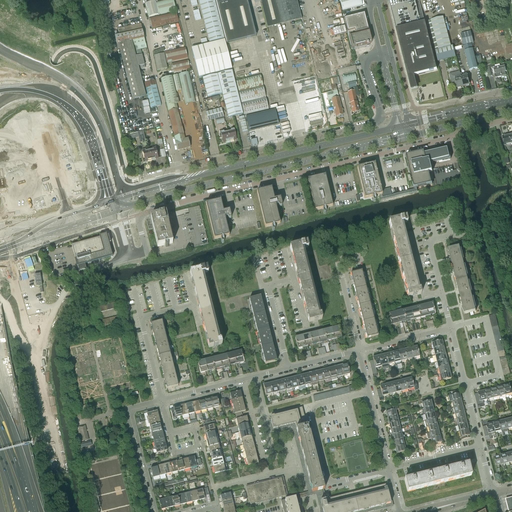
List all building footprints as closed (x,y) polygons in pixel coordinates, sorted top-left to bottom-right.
[(169,0),(156,3),(155,1),(145,4),(148,17),(176,11),(173,0),(169,0)] [(214,0),(198,0),(209,43),(224,39),(214,0)] [(215,0),(226,44),(256,37),(246,0),(215,0)] [(296,0),(260,0),(267,28),(302,19),(296,0)] [(339,0),(343,10),(362,6),(360,0),(339,0)] [(405,0),(393,0),(389,1),(396,30),(411,89),(411,88),(412,88),(417,87),(414,75),(416,75),(418,74),(437,70),(431,44),(428,36),(428,33),(428,32),(425,22),(411,26),(405,0)] [(176,11),(149,18),(152,29),(179,22),(176,11)] [(344,19),(345,23),(352,51),(369,46),(371,43),(365,18),(364,14),(344,19)] [(443,17),(431,20),(439,50),(451,46),(443,17)] [(119,35),(114,36),(118,50),(120,49),(132,100),(146,96),(139,70),(145,68),(142,55),(136,57),(133,47),(135,46),(136,51),(147,48),(141,24),(118,29),(119,35)] [(461,35),(463,45),(473,43),(471,32),(461,35)] [(232,69),(224,40),(191,49),(198,78),(232,69)] [(464,46),(470,70),(477,68),(471,44),(464,46)] [(456,57),(453,48),(453,46),(435,51),(438,62),(456,57)] [(185,47),(164,51),(167,63),(188,59),(185,47)] [(154,56),(157,71),(168,69),(164,54),(154,56)] [(172,63),(174,74),(190,70),(188,59),(172,63)] [(483,68),(485,78),(492,76),(490,66),(483,68)] [(505,66),(499,68),(501,77),(507,75),(506,72),(505,66)] [(243,115),(232,71),(217,74),(222,94),(228,118),(243,115)] [(460,71),(449,74),(453,87),(456,86),(457,88),(464,86),(461,75),(460,71)] [(189,72),(177,75),(181,90),(185,105),(196,102),(189,72)] [(341,76),(343,84),(357,80),(355,73),(341,76)] [(222,94),(217,74),(202,78),(207,98),(222,94)] [(467,74),(461,75),(464,86),(470,85),(468,76),(467,74)] [(177,75),(172,76),(176,91),(181,90),(177,75)] [(236,80),(239,92),(263,86),(260,75),(236,80)] [(172,76),(160,79),(178,151),(190,148),(188,139),(185,139),(178,110),(177,104),(179,104),(176,91),(172,76)] [(155,80),(144,83),(150,108),(161,105),(155,80)] [(263,86),(239,92),(242,104),(266,98),(263,86)] [(350,89),(351,91),(354,91),(355,97),(359,96),(357,87),(350,89)] [(337,90),(332,91),(326,93),(328,100),(331,99),(338,97),(337,90)] [(354,91),(351,91),(347,92),(352,113),(359,111),(355,97),(354,91)] [(343,115),(341,109),(338,97),(331,99),(336,117),(343,115)] [(266,98),(242,104),(244,115),(246,115),(269,110),(266,98)] [(142,102),(145,113),(151,112),(148,100),(142,102)] [(223,117),(221,109),(206,113),(208,121),(223,117)] [(275,110),(246,117),(249,131),(278,125),(275,110)] [(242,133),(247,132),(244,116),(239,117),(242,133)] [(237,140),(235,134),(236,134),(235,130),(228,131),(230,142),(234,141),(234,140),(237,140)] [(146,142),(144,132),(143,131),(137,133),(140,143),(146,142)] [(226,143),(230,142),(228,131),(220,133),(221,137),(222,137),(223,143),(226,142),(226,143)] [(505,146),(511,144),(508,134),(504,135),(505,136),(502,137),(505,146)] [(407,157),(406,157),(410,174),(411,174),(411,175),(414,188),(417,187),(418,187),(432,184),(431,180),(429,173),(432,172),(430,163),(432,163),(451,159),(448,147),(438,150),(430,152),(429,152),(425,153),(424,152),(406,156),(407,157)] [(157,148),(149,150),(152,161),(156,159),(158,158),(157,152),(158,152),(157,148)] [(148,162),(152,161),(149,150),(142,152),(143,155),(145,161),(147,161),(148,162)] [(378,178),(376,178),(375,176),(377,175),(375,164),(357,168),(364,199),(382,195),(378,178)] [(328,190),(326,190),(326,187),(328,187),(325,176),(307,180),(315,211),(332,207),(328,190)] [(381,180),(379,180),(382,194),(383,200),(418,192),(417,187),(414,188),(414,190),(385,196),(381,180)] [(280,224),(275,206),(278,205),(278,206),(279,206),(279,207),(280,207),(281,207),(281,206),(282,206),(282,205),(280,198),(274,200),(271,188),(256,192),(265,228),(280,224)] [(229,236),(225,218),(227,217),(228,218),(228,219),(229,219),(230,219),(231,218),(231,217),(229,210),(223,212),(220,201),(206,204),(214,240),(229,236)] [(208,244),(200,208),(199,206),(188,209),(189,214),(184,215),(192,247),(208,244)] [(171,235),(169,226),(168,226),(165,214),(164,214),(162,215),(160,214),(150,217),(150,219),(153,231),(154,231),(157,247),(173,243),(171,235)] [(418,290),(403,228),(408,227),(407,223),(406,218),(399,219),(388,222),(407,298),(421,295),(420,290),(418,290)] [(100,237),(72,245),(79,271),(86,269),(85,264),(112,257),(110,248),(111,247),(111,246),(110,246),(110,245),(109,245),(109,243),(111,242),(109,235),(107,235),(106,234),(99,236),(100,237)] [(319,315),(305,259),(304,253),(309,252),(307,243),(289,247),(309,323),(318,321),(322,320),(321,315),(319,315)] [(459,246),(448,249),(452,265),(463,263),(459,246)] [(463,263),(452,265),(456,281),(468,279),(463,263)] [(219,340),(205,282),(204,278),(209,277),(207,268),(190,272),(209,348),(222,345),(221,340),(219,340)] [(353,284),(354,290),(366,287),(361,271),(350,274),(352,281),(351,281),(352,284),(353,284)] [(468,279),(456,281),(460,298),(472,295),(468,279)] [(366,287),(354,290),(356,297),(355,297),(356,300),(357,300),(358,306),(370,303),(366,287)] [(476,311),(472,295),(460,298),(465,314),(470,313),(473,312),(476,311)] [(249,299),(249,300),(253,316),(264,313),(260,297),(249,299)] [(370,303),(358,306),(360,313),(359,313),(360,316),(361,316),(362,322),(374,319),(370,303)] [(425,304),(428,316),(430,315),(430,314),(434,313),(435,314),(432,304),(431,305),(431,304),(431,303),(425,305),(425,304)] [(425,305),(419,306),(419,307),(419,308),(418,308),(418,307),(420,318),(420,316),(424,315),(425,316),(428,316),(425,304),(425,305)] [(410,308),(413,319),(416,319),(415,317),(420,316),(420,318),(418,307),(417,307),(418,308),(416,308),(416,307),(411,309),(410,308)] [(410,309),(405,310),(404,310),(405,310),(405,311),(404,311),(403,311),(406,321),(406,320),(410,319),(410,320),(413,319),(410,308),(410,309)] [(396,312),(399,323),(401,322),(401,321),(405,320),(406,321),(403,311),(403,312),(402,312),(402,311),(396,312)] [(396,312),(390,314),(390,315),(389,315),(388,315),(391,325),(391,323),(395,322),(396,324),(399,323),(396,312),(395,312),(396,312)] [(264,313),(253,316),(257,332),(268,329),(264,313)] [(36,317),(32,329),(43,332),(47,321),(36,317)] [(374,319),(362,322),(364,329),(363,329),(364,332),(365,332),(367,339),(378,336),(374,319)] [(162,321),(151,324),(155,340),(166,337),(162,321)] [(337,327),(331,328),(334,339),(337,339),(336,337),(341,336),(341,338),(342,338),(339,327),(338,327),(339,328),(337,328),(337,327)] [(331,328),(326,330),(325,330),(326,330),(326,331),(325,331),(324,331),(326,340),(327,340),(331,339),(331,340),(334,339),(331,328)] [(268,329),(257,332),(261,348),(272,345),(268,329)] [(317,332),(311,333),(311,334),(311,335),(310,335),(310,334),(310,335),(312,343),(316,342),(317,344),(319,343),(317,332),(317,331),(316,331),(317,332)] [(323,331),(317,332),(319,343),(322,342),(322,341),(326,340),(327,341),(327,340),(326,340),(324,331),(324,332),(323,332),(323,331)] [(308,334),(302,336),(302,335),(302,336),(305,347),(308,346),(307,345),(312,343),(312,345),(312,343),(310,335),(309,335),(308,335),(308,334)] [(302,336),(297,337),(296,337),(296,338),(297,338),(296,339),(295,338),(298,349),(297,347),(302,346),(302,347),(305,347),(302,336)] [(166,337),(155,340),(159,356),(170,353),(166,337)] [(441,340),(432,343),(433,349),(443,347),(441,340)] [(272,345),(261,348),(265,364),(276,361),(272,345)] [(417,347),(410,348),(413,358),(419,356),(417,347)] [(443,347),(433,349),(435,355),(445,353),(443,347)] [(410,348),(404,350),(407,360),(413,358),(410,348)] [(404,350),(398,351),(400,361),(407,360),(404,350)] [(233,352),(234,353),(237,364),(239,363),(239,362),(243,361),(244,362),(241,352),(240,353),(240,352),(240,351),(234,353),(234,352),(233,352)] [(401,364),(400,361),(398,351),(392,353),(394,363),(395,366),(397,365),(401,364)] [(170,353),(159,356),(163,372),(174,370),(170,353)] [(234,353),(228,354),(228,355),(227,356),(227,355),(229,364),(229,366),(229,364),(233,363),(234,364),(237,364),(234,353)] [(392,353),(385,354),(388,364),(394,363),(392,353)] [(445,353),(435,355),(436,362),(446,359),(445,353)] [(385,354),(379,356),(381,366),(388,364),(385,354)] [(225,355),(219,356),(219,357),(222,367),(225,367),(224,365),(229,364),(227,355),(226,355),(227,356),(225,356),(225,355)] [(219,357),(214,358),(213,358),(214,358),(214,359),(213,359),(212,359),(214,368),(215,368),(219,367),(219,368),(222,367),(219,357),(219,356),(219,357)] [(381,366),(379,356),(372,358),(373,361),(369,362),(372,374),(377,373),(376,370),(375,368),(381,366)] [(204,360),(205,360),(207,371),(210,370),(210,369),(214,368),(215,369),(215,368),(214,368),(212,359),(212,360),(211,360),(211,359),(205,360),(205,359),(204,360)] [(446,359),(436,362),(438,368),(448,366),(446,359)] [(205,360),(199,362),(199,363),(198,363),(198,362),(197,363),(200,373),(200,371),(204,370),(205,372),(207,371),(205,360)] [(351,367),(348,368),(347,364),(341,366),(343,376),(350,374),(353,373),(351,367)] [(341,366),(334,367),(337,377),(343,376),(341,366)] [(448,366),(438,368),(439,374),(449,372),(448,366)] [(334,367),(328,369),(330,379),(337,377),(334,367)] [(328,369),(321,371),(324,381),(330,379),(328,369)] [(174,370),(163,372),(167,389),(178,386),(174,370)] [(324,381),(321,371),(315,372),(317,382),(324,381)] [(318,384),(317,382),(315,372),(308,374),(311,384),(311,386),(318,384)] [(449,372),(439,374),(441,381),(451,379),(449,372)] [(311,384),(308,374),(302,375),(304,385),(311,384)] [(302,375),(296,377),(298,387),(304,385),(302,375)] [(296,377),(289,379),(292,389),(298,387),(296,377)] [(411,378),(405,380),(407,390),(414,388),(414,390),(417,390),(416,383),(413,384),(411,378)] [(289,379),(283,380),(285,390),(292,389),(289,379)] [(283,380),(276,382),(279,392),(285,390),(283,380)] [(405,380),(399,381),(401,391),(407,390),(405,380)] [(399,381),(392,383),(395,393),(401,391),(399,381)] [(276,382),(270,384),(272,393),(279,392),(276,382)] [(392,383),(386,384),(388,394),(395,393),(392,383)] [(270,384),(263,385),(266,395),(272,393),(270,384)] [(386,384),(380,386),(380,389),(376,390),(379,401),(383,400),(382,396),(388,394),(386,384)] [(504,386),(497,388),(499,397),(506,395),(504,386)] [(497,388),(491,389),(493,398),(499,397),(497,388)] [(491,389),(484,391),(487,400),(493,398),(491,389)] [(240,391),(230,394),(231,400),(242,397),(240,391)] [(478,393),(479,394),(475,395),(478,408),(482,407),(481,404),(483,404),(484,404),(483,401),(487,400),(484,391),(478,393)] [(452,392),(451,392),(447,394),(449,403),(451,402),(460,400),(459,394),(452,395),(452,392)] [(217,397),(211,398),(213,408),(219,407),(217,397)] [(242,397),(231,400),(233,407),(244,404),(242,397)] [(211,398),(204,400),(207,410),(213,408),(211,398)] [(207,410),(204,400),(198,401),(201,413),(202,413),(201,411),(207,410)] [(460,400),(451,402),(453,408),(462,406),(460,400)] [(201,413),(198,401),(192,403),(194,413),(200,412),(200,414),(201,413)] [(432,407),(431,401),(427,402),(422,403),(423,409),(432,407)] [(192,403),(186,404),(188,415),(194,413),(192,403)] [(186,404),(180,406),(182,416),(188,415),(186,404)] [(244,404),(233,407),(234,414),(235,413),(236,416),(242,414),(241,412),(245,411),(244,404)] [(173,409),(170,410),(173,420),(176,419),(176,418),(182,416),(180,406),(173,408),(173,409)] [(388,409),(389,411),(386,412),(387,418),(396,415),(395,410),(398,410),(397,406),(388,409)] [(462,406),(453,408),(454,414),(463,411),(462,406)] [(432,407),(423,409),(422,409),(423,415),(434,413),(432,407)] [(324,490),(320,472),(309,431),(308,431),(306,426),(304,426),(303,422),(305,421),(302,408),(274,415),(274,417),(274,418),(270,419),(273,429),(275,429),(295,424),(296,428),(296,430),(295,431),(311,494),(320,491),(324,490)] [(157,411),(147,413),(148,420),(159,417),(157,411)] [(463,411),(454,414),(456,420),(465,417),(463,411)] [(435,418),(434,413),(423,415),(424,421),(435,418)] [(242,417),(242,414),(236,416),(236,419),(238,426),(248,423),(247,416),(242,417)] [(396,415),(387,418),(389,424),(398,422),(396,415)] [(159,417),(148,420),(150,427),(160,424),(159,417)] [(465,417),(456,420),(457,426),(466,423),(465,417)] [(437,424),(435,418),(424,421),(423,421),(425,427),(428,427),(437,424)] [(505,420),(499,422),(501,431),(508,429),(505,420)] [(203,427),(205,434),(215,431),(213,421),(204,424),(204,427),(203,427)] [(398,422),(389,424),(390,430),(399,427),(398,422)] [(501,431),(499,422),(493,423),(495,434),(496,438),(498,437),(498,435),(498,434),(498,432),(501,431)] [(248,423),(238,426),(239,432),(250,429),(248,423)] [(466,423),(457,426),(459,432),(468,429),(466,423)] [(495,434),(493,423),(486,425),(486,426),(483,427),(485,437),(489,436),(490,440),(492,439),(491,436),(492,436),(492,435),(495,434)] [(160,424),(150,427),(151,433),(162,431),(160,424)] [(438,430),(437,424),(428,427),(429,433),(438,430)] [(86,426),(79,427),(82,442),(89,440),(86,426)] [(399,427),(390,430),(392,435),(401,433),(399,427)] [(250,429),(239,432),(241,439),(252,436),(250,429)] [(468,429),(459,432),(460,438),(461,438),(461,440),(470,438),(469,436),(468,429)] [(438,430),(429,433),(431,439),(440,436),(438,430)] [(162,431),(151,433),(153,440),(164,437),(162,431)] [(215,431),(205,434),(206,440),(217,438),(215,431)] [(401,433),(392,435),(393,442),(402,439),(401,433)] [(252,436),(241,439),(243,445),(253,443),(252,436)] [(440,436),(431,439),(432,445),(441,443),(440,436)] [(164,437),(153,440),(155,446),(165,444),(164,437)] [(217,438),(206,440),(208,447),(219,444),(217,438)] [(402,439),(393,442),(395,447),(404,445),(402,439)] [(253,443),(243,445),(244,452),(255,449),(253,443)] [(165,444),(155,446),(157,453),(167,451),(165,444)] [(219,444),(208,447),(210,454),(220,451),(219,444)] [(404,445),(395,447),(396,454),(405,452),(404,445)] [(255,449),(244,452),(246,458),(256,456),(255,449)] [(220,451),(210,454),(211,460),(222,457),(220,451)] [(509,463),(507,454),(501,455),(503,464),(504,470),(507,470),(506,466),(505,466),(505,465),(505,464),(509,463)] [(503,464),(501,455),(494,457),(496,466),(497,466),(498,472),(500,471),(499,468),(500,468),(499,465),(503,464)] [(256,456),(246,458),(248,465),(258,463),(257,458),(256,456)] [(194,457),(188,458),(191,468),(191,470),(197,469),(197,467),(202,466),(200,459),(195,460),(194,457)] [(222,457),(211,460),(213,467),(223,464),(222,457)] [(188,458),(182,460),(184,470),(191,468),(188,458)] [(182,460),(176,462),(178,472),(184,470),(182,460)] [(176,462),(170,463),(172,473),(178,472),(176,462)] [(169,463),(163,465),(166,475),(172,473),(169,463)] [(223,464),(213,467),(215,474),(220,472),(228,470),(226,463),(223,464)] [(468,464),(452,468),(455,480),(471,476),(468,464)] [(163,465),(157,466),(160,476),(166,475),(163,465)] [(157,466),(151,468),(154,480),(160,479),(160,476),(157,466)] [(452,468),(436,472),(439,484),(455,480),(452,468)] [(436,472),(420,476),(423,488),(439,484),(436,472)] [(420,476),(404,480),(407,492),(423,488),(420,476)] [(281,478),(275,479),(280,497),(286,496),(285,495),(281,478)] [(275,479),(269,481),(274,499),(280,497),(275,479)] [(269,481),(264,482),(264,483),(268,500),(274,499),(269,481)] [(268,500),(264,483),(264,482),(258,484),(262,502),(268,500)] [(262,502),(258,484),(252,485),(256,503),(262,502)] [(252,485),(246,487),(250,505),(256,503),(252,485)] [(385,506),(391,504),(388,493),(386,485),(320,501),(322,509),(319,509),(319,511),(357,511),(358,511),(384,505),(385,506)] [(204,496),(203,489),(196,491),(199,501),(205,499),(204,496)] [(196,491),(190,492),(192,502),(199,501),(196,491)] [(190,492),(184,494),(186,504),(192,502),(190,492)] [(230,493),(220,496),(222,502),(232,499),(230,493)] [(184,494),(178,496),(180,505),(186,504),(184,494)] [(178,496),(171,497),(174,507),(180,505),(178,496)] [(171,497),(165,499),(168,508),(174,507),(171,497)] [(281,501),(282,508),(283,511),(298,511),(295,497),(287,500),(281,501)] [(165,499),(159,500),(161,510),(168,508),(165,499)] [(232,499),(222,502),(223,508),(233,505),(232,499)]
